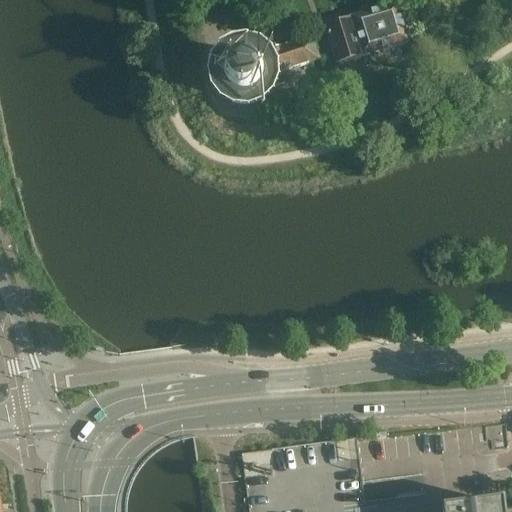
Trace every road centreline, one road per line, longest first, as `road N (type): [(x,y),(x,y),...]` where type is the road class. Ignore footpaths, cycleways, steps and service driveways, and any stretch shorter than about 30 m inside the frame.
road 1 (primary): [(131,429),(249,411),(511,397)]
road 2 (primary): [(511,351),(263,380)]
road 3 (residential): [(263,380),(177,367),(40,389)]
road 4 (primary): [(263,380),(126,399),(76,431)]
road 5 (residential): [(0,274),(40,389)]
